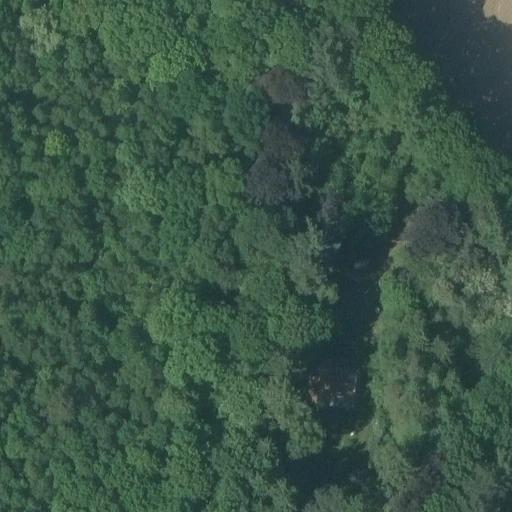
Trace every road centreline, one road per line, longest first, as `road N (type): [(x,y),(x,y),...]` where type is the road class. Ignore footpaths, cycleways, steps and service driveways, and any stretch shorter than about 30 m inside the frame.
road 1 (unclassified): [(203,511),(275,0)]
road 2 (unclassified): [(426,511),(511,371)]
